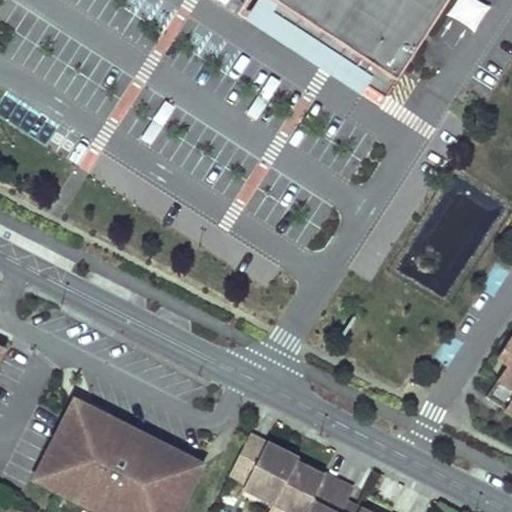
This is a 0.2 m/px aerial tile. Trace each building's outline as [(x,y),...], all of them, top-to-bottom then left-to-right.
[(95,0),(88,11),(96,17),(107,0),(95,0)] [(264,0),(257,12),(385,95),(446,0),(264,0)] [(454,0),(446,15),(475,30),(489,5),(480,0),(454,0)] [(281,82),(271,76),(247,112),(257,119),(281,82)] [(173,108),(165,102),(141,138),(149,144),(173,108)] [(511,334),(494,360),(507,368),(496,383),(511,392),(511,398),(503,411),(511,416),(511,334)] [(76,403),(72,412),(99,425),(104,417),(76,403)] [(99,425),(72,412),(44,465),(72,480),(67,489),(92,501),(95,495),(108,502),(105,508),(104,510),(107,511),(174,511),(196,471),(168,457),(171,451),(104,417),(99,425)] [(283,452),(250,434),(231,472),(249,481),(248,483),(264,491),(262,495),(275,502),(296,462),(286,458),(284,462),(279,459),(283,452)] [(171,451),(168,457),(196,471),(198,465),(171,451)] [(298,459),(283,452),(279,459),(284,462),(286,458),(296,462),(298,459)] [(322,476),(296,462),(275,502),(294,511),(305,511),(311,501),(325,508),(338,481),(324,473),(322,476)] [(72,480),(44,465),(39,475),(67,489),(72,480)] [(353,488),(338,481),(325,508),(311,501),(305,511),(346,511),(342,510),(346,502),(353,488)] [(264,491),(248,483),(246,488),(262,495),(264,491)] [(95,495),(92,501),(105,508),(108,502),(95,495)] [(357,511),(360,509),(346,502),(342,510),(346,511),(357,511)]
